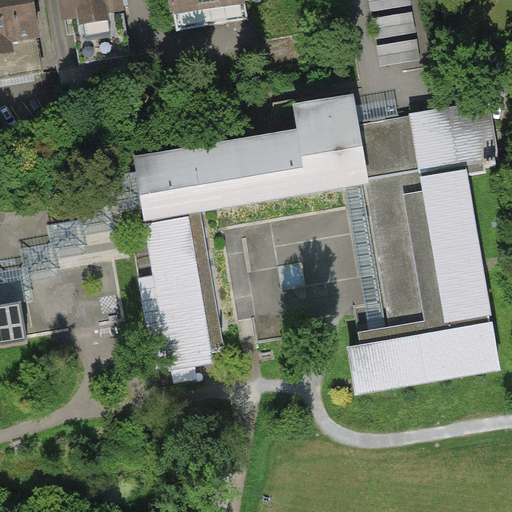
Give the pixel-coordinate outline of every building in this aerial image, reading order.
[(39,0),(0,0),(0,81),(52,72),(39,0)] [(127,0),(58,0),(71,72),(138,61),(127,0)] [(173,0),(178,32),(249,20),(267,41),(315,33),(309,0),(173,0)] [(410,0),(369,0),(372,16),(412,9),(410,0)] [(414,16),(373,22),(377,43),(417,36),(414,16)] [(418,43),(378,50),(381,70),(422,64),(418,43)] [(357,124),(358,127),(372,125),(372,119),(379,118),(385,117),(386,122),(401,120),(397,100),(377,103),(354,107),(357,124)] [(301,138),(134,166),(135,173),(135,175),(141,210),(169,373),(220,365),(195,221),(353,194),(367,192),(390,330),(348,338),(358,396),(499,372),(466,177),(498,172),(487,105),(415,117),(401,120),(386,122),(385,117),(379,118),(372,119),(372,125),(358,127),(357,124),(354,107),(353,102),(297,111),(301,138)] [(24,268),(0,272),(0,307),(0,311),(24,307),(28,306),(35,305),(32,282),(51,279),(60,278),(57,260),(88,255),(84,236),(115,231),(113,215),(141,210),(135,175),(135,173),(103,179),(106,198),(75,203),(78,221),(47,226),(51,245),(38,247),(21,250),(24,268)] [(0,346),(29,341),(24,307),(0,311),(0,307),(0,346)] [(225,511),(236,468),(217,464),(205,511),(225,511)]
